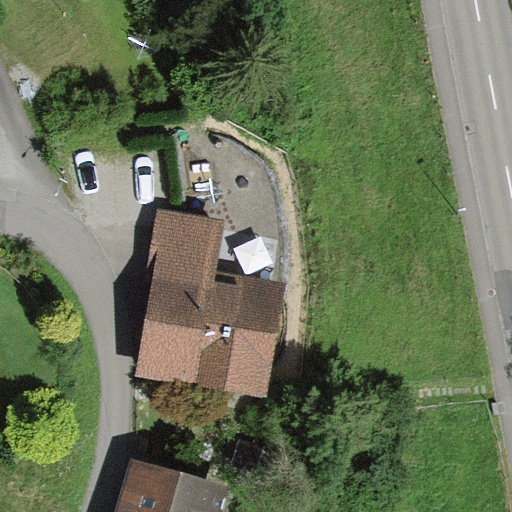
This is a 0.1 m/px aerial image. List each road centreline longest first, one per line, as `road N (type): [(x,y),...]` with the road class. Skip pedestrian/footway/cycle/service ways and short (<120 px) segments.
road 1 (residential): [(96,511),(116,449),(109,294),(80,241),(30,217),(0,215)]
road 2 (tertiary): [(474,0),(511,187)]
road 3 (track): [(0,73),(22,115),(30,217)]
